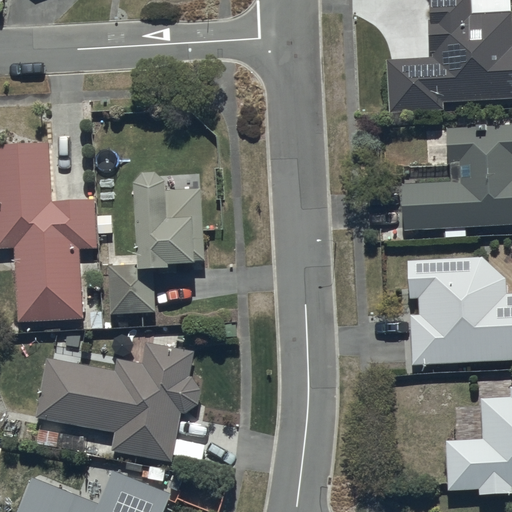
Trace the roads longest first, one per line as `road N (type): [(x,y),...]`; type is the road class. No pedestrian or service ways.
road 1 (residential): [(295,511),(308,378),(291,36)]
road 2 (residential): [(291,36),(0,49)]
